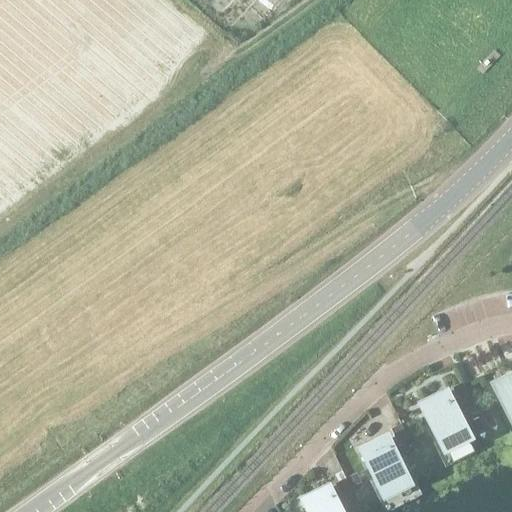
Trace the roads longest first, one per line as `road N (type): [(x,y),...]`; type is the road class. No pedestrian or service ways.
road 1 (primary): [(35,511),(348,284),(511,138)]
road 2 (residential): [(511,327),(483,329),(378,385),(257,511)]
